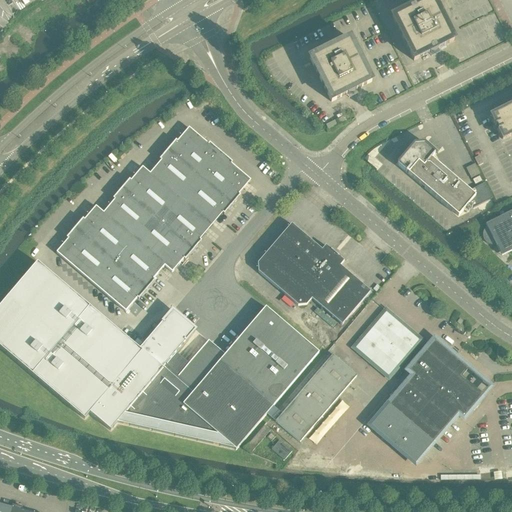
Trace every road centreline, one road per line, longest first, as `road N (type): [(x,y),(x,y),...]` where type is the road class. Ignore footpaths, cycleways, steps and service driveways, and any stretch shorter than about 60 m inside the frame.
road 1 (unclassified): [(282,196),(192,118),(123,163),(44,249)]
road 2 (secondary): [(246,511),(0,438)]
road 3 (unclassified): [(511,338),(317,175)]
road 4 (secondary): [(0,172),(92,87),(193,20)]
road 5 (secondary): [(186,2),(68,86),(0,148)]
road 6 (unclassified): [(317,175),(363,123),(511,48)]
road 7 (secondary): [(0,458),(196,511)]
road 8 (unclassified): [(305,166),(244,112),(193,20)]
road 9 (unclassified): [(156,310),(203,297),(282,196)]
road 10 (unknown): [(511,181),(475,121),(511,92)]
